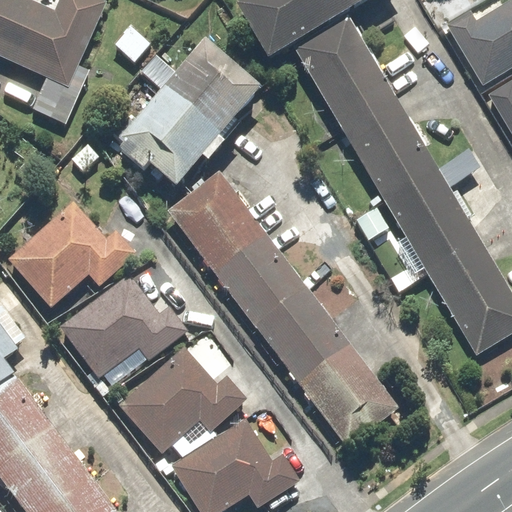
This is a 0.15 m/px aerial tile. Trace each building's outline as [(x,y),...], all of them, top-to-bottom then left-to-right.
[(92,37),(93,36),(103,9),(78,0),(61,0),(55,17),(17,0),(0,0),(0,62),(65,93),(82,58),(84,59),(92,37)] [(250,0),(233,10),(265,65),(377,0),(250,0)] [(511,0),(498,0),(446,33),(482,91),(511,73),(511,0)] [(129,28),(112,48),(133,66),(150,47),(129,28)] [(511,335),(511,300),(347,30),(294,62),(474,358),(511,335)] [(113,147),(169,197),(259,97),(203,48),(113,147)] [(511,93),(491,105),(511,142),(511,93)] [(220,176),(167,215),(343,451),(396,412),(220,176)] [(112,238),(103,245),(72,210),(8,267),(49,313),(86,280),(97,293),(133,261),(112,238)] [(100,380),(134,355),(145,370),(184,339),(166,315),(158,321),(129,282),(63,331),(100,380)] [(162,461),(197,429),(208,440),(244,404),(224,384),(216,393),(183,356),(119,414),(162,461)] [(108,511),(0,370),(0,491),(16,511),(108,511)] [(254,511),(258,511),(297,486),(280,460),(270,467),(242,425),(171,472),(198,511),(230,511),(247,501),(254,511)]
